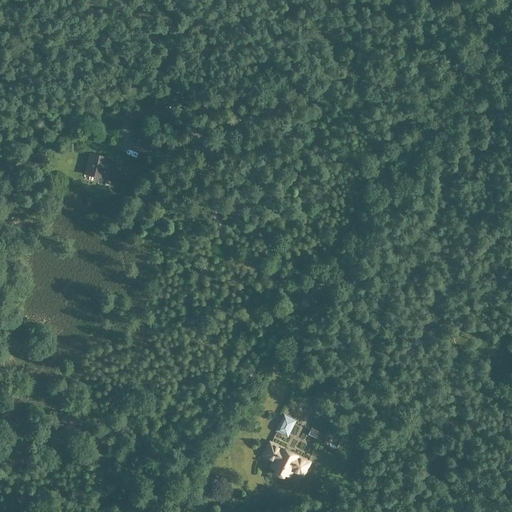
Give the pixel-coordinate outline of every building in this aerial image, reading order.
[(141,148),(155,147),(154,126),(140,127),(141,148)] [(136,164),(89,153),(84,174),(103,178),(104,174),(132,181),(136,164)] [(285,414),(277,430),(289,436),(297,420),(285,414)] [(313,428),(310,433),(322,439),(325,434),(313,428)] [(293,470),(296,471),(298,468),(306,472),(311,462),(271,442),(264,455),(275,460),(272,466),(278,469),(276,471),(279,474),(284,475),(285,472),(291,475),(293,470)]
